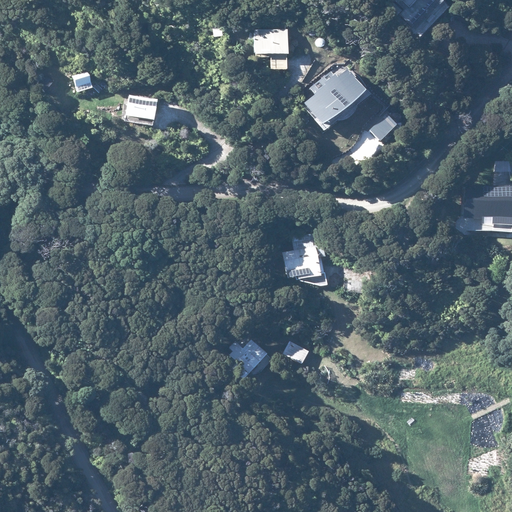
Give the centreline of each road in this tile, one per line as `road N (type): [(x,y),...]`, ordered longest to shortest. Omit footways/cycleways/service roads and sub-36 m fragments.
road 1 (unclassified): [(511,82),(465,139),(386,201),(73,189),(0,149)]
road 2 (unclassified): [(0,289),(41,379),(125,511)]
